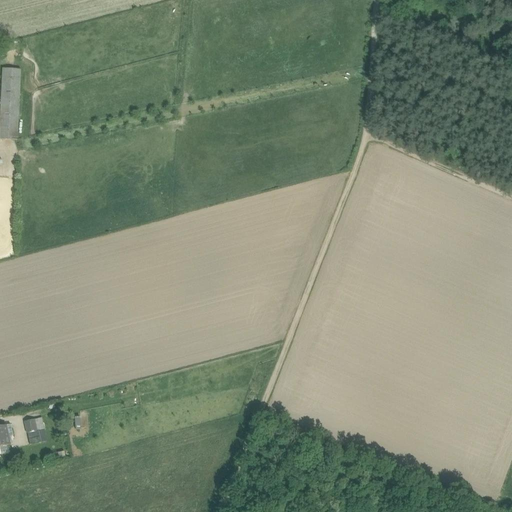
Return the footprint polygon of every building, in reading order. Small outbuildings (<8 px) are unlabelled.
[(20,70),(3,69),(0,127),(0,139),(18,141),(20,70)] [(41,419),(33,421),(36,431),(39,431),(43,430),(41,419)] [(33,421),(25,422),(27,434),(36,432),(36,431),(33,421)] [(11,426),(5,427),(8,442),(14,441),(11,426)] [(5,427),(0,427),(0,448),(9,446),(8,442),(5,427)] [(36,432),(27,434),(30,445),(41,443),(39,431),(36,431),(36,432)]
